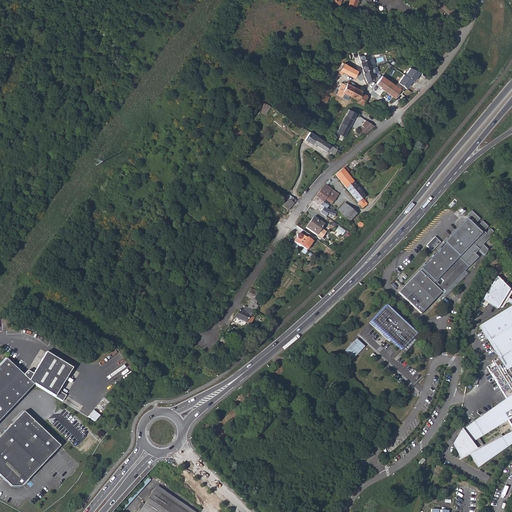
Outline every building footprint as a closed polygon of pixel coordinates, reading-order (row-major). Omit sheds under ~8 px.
[(339,8),(331,4),(329,9),(336,13),(338,10),(339,8)] [(359,57),(366,80),(376,77),(374,73),(378,71),(373,53),(359,57)] [(344,73),(347,74),(351,67),(344,63),(339,72),(343,75),(344,73)] [(347,74),(354,78),(356,76),(358,77),(359,75),(357,74),(358,71),(351,67),(347,74)] [(420,74),(410,69),(404,76),(412,82),(413,83),(416,78),(417,78),(420,74)] [(404,76),(403,75),(397,83),(405,90),(409,85),(410,86),(412,82),(404,76)] [(391,83),(381,76),(375,83),(380,88),(379,88),(384,92),(391,83)] [(346,85),(342,83),(337,94),(342,97),(344,94),(350,96),(355,87),(356,84),(349,81),(346,85)] [(391,83),(384,92),(393,100),(402,92),(391,83)] [(356,102),(363,105),(368,95),(362,92),(363,91),(355,87),(350,96),(357,99),(356,102)] [(323,111),(329,97),(323,94),(318,106),(319,107),(315,117),(321,121),(323,121),(327,113),(323,111)] [(266,112),(270,106),(264,103),(261,110),(266,112)] [(345,137),(357,113),(348,109),(337,133),(345,137)] [(366,121),(359,130),(365,133),(366,134),(374,126),(366,121)] [(335,154),(338,149),(330,144),(323,140),(313,133),(310,132),(305,140),(313,145),(314,143),(326,151),(327,150),(335,154)] [(120,173),(124,177),(131,168),(129,167),(129,168),(125,166),(120,173)] [(342,178),(347,174),(350,172),(346,167),(344,168),(336,175),(340,180),(342,178)] [(346,188),(353,182),(349,177),(347,174),(342,178),(340,180),(346,188)] [(101,188),(104,191),(109,185),(106,182),(101,188)] [(365,195),(353,182),(346,188),(357,202),(365,195)] [(332,189),(325,184),(316,195),(324,201),(328,196),(332,189)] [(339,194),(332,189),(328,196),(334,200),(339,194)] [(288,193),(280,203),(286,209),(288,210),(296,200),(288,193)] [(314,200),(327,209),(330,204),(324,201),(316,195),(313,199),(314,200)] [(330,204),(334,200),(328,196),(324,201),(330,204)] [(344,219),(348,222),(356,214),(355,213),(344,203),(336,211),(344,219)] [(444,242),(445,243),(438,251),(437,252),(430,260),(428,261),(421,269),(420,271),(419,270),(399,292),(421,313),(442,292),(441,291),(443,289),(445,291),(469,267),(478,257),(475,254),(478,250),(484,255),(487,249),(482,244),(494,232),(490,229),(486,233),(483,231),(488,226),(482,221),(478,226),(475,223),(480,219),(471,211),(467,216),(468,217),(444,242)] [(307,227),(316,234),(323,224),(313,217),(307,227)] [(511,287),(498,275),(484,297),(499,307),(500,305),(503,306),(511,290),(509,289),(511,287)] [(257,291),(252,289),(250,288),(246,296),(251,299),(252,299),(254,300),(254,299),(257,291)] [(251,299),(247,307),(253,311),(255,312),(258,306),(256,304),(258,301),(254,299),(254,300),(252,299),(251,299)] [(371,321),(401,350),(403,348),(412,338),(416,333),(387,305),(371,321)] [(242,310),(240,310),(235,316),(246,321),(250,315),(251,316),(253,311),(247,307),(244,306),(242,310)] [(511,306),(480,326),(490,340),(501,358),(486,367),(502,392),(506,399),(464,429),(463,428),(453,443),(462,459),(471,453),(471,455),(472,458),(472,459),(473,461),(474,462),(476,463),(477,464),(479,466),(487,457),(486,455),(488,454),(489,456),(511,441),(511,306)] [(246,321),(250,323),(251,324),(254,317),(251,316),(250,315),(246,321)] [(226,340),(221,337),(218,343),(223,345),(226,340)] [(412,338),(403,348),(406,351),(415,341),(412,338)] [(346,350),(354,358),(365,346),(357,339),(346,350)] [(0,419),(3,417),(16,403),(34,384),(41,388),(63,401),(66,395),(59,390),(72,367),(46,351),(33,373),(28,370),(24,374),(7,358),(0,364),(0,419)] [(58,443),(22,409),(0,432),(0,474),(10,484),(20,484),(58,443)] [(93,409),(88,416),(95,421),(100,415),(93,409)] [(155,490),(187,511),(192,511),(157,487),(155,490)] [(187,511),(155,490),(141,510),(144,511),(187,511)]
